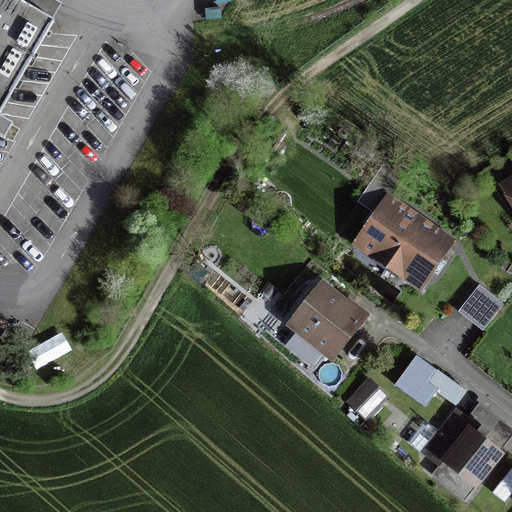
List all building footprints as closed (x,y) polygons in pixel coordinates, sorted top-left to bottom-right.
[(1,117),(56,24),(53,22),(61,8),(62,6),(51,0),(0,0),(0,140),(4,143),(15,125),(1,117)] [(377,218),(389,200),(401,182),(382,168),(357,204),(377,218)] [(511,181),(503,187),(511,202),(511,181)] [(377,218),(357,246),(421,290),(441,261),(438,259),(450,242),(429,227),(406,212),(389,200),(377,218)] [(320,355),(332,365),(371,317),(349,299),(347,301),(323,281),(285,327),(296,336),(290,344),(313,363),(320,355)] [(225,293),(232,298),(237,291),(230,286),(225,293)] [(482,332),(504,305),(479,286),(458,313),(482,332)] [(425,385),(455,407),(466,392),(425,362),(410,383),(421,391),(425,385)] [(346,403),(367,423),(391,398),(369,378),(346,403)] [(511,437),(511,428),(479,404),(468,418),(455,408),(438,431),(424,421),(422,424),(419,422),(405,442),(438,468),(431,476),(466,502),(474,490),(478,493),(506,457),(500,453),(511,437)] [(495,476),(499,479),(505,470),(502,468),(495,476)] [(506,505),(511,496),(511,470),(493,496),(506,505)]
